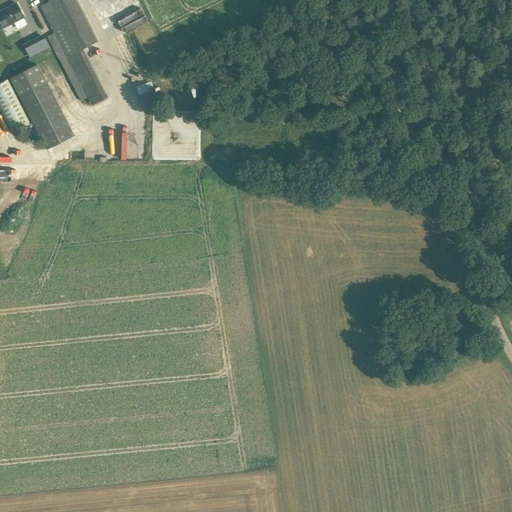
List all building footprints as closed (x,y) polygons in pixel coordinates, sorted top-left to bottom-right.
[(88,97),(67,56),(82,48),(97,40),(76,0),(49,0),(50,1),(41,5),(56,34),(49,37),(81,100),(88,97)] [(0,10),(0,29),(2,28),(24,17),(16,3),(0,10)] [(7,26),(10,32),(18,28),(15,22),(7,26)] [(33,43),(28,46),(32,54),(37,51),(33,43)] [(75,134),(48,81),(39,63),(11,77),(20,95),(47,148),(75,134)] [(136,85),(143,109),(158,104),(151,81),(136,85)] [(0,175),(13,176),(13,168),(19,168),(19,156),(0,155),(0,175)]
